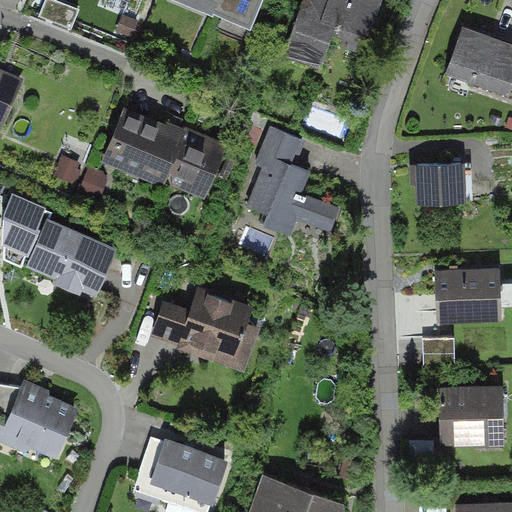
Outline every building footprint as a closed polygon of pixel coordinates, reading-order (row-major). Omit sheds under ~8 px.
[(262,0),(174,0),(251,31),(262,0)] [(360,48),(376,0),(303,0),(295,27),(360,48)] [(511,40),(462,24),(444,78),(511,100),(511,40)] [(27,72),(0,61),(0,126),(6,128),(27,72)] [(223,138),(120,105),(101,163),(204,196),(223,138)] [(289,236),(312,167),(272,154),(249,222),(289,236)] [(470,161),(412,163),(414,203),(472,201),(470,161)] [(113,246),(42,215),(20,264),(91,296),(113,246)] [(439,270),(441,322),(504,320),(503,269),(439,270)] [(165,286),(150,334),(243,363),(258,316),(165,286)] [(459,364),(458,333),(426,334),(427,365),(459,364)] [(80,404),(23,380),(0,433),(0,448),(52,470),(80,404)] [(505,382),(439,383),(440,443),(507,442),(505,382)] [(225,453),(161,432),(144,483),(208,504),(225,453)] [(341,511),(346,497),(263,470),(249,511),(341,511)] [(511,511),(511,498),(457,500),(457,511),(511,511)]
